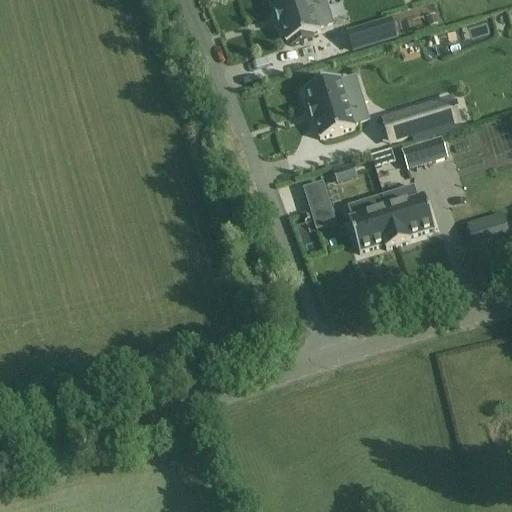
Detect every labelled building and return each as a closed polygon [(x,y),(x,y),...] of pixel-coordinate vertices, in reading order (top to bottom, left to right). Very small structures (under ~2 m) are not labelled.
[(286,43),(285,43),(286,44),(290,43),(291,47),(312,41),(311,37),(320,34),(320,32),(320,33),(319,30),(332,26),(326,5),(312,9),(309,0),(272,0),(277,14),(274,15),(278,26),(280,26),(286,43)] [(212,34),(238,108),(280,93),(253,19),(212,34)] [(390,22),(369,28),(348,35),(353,52),(374,46),(395,39),(390,22)] [(311,122),(314,121),(320,140),(319,140),(320,141),(355,130),(355,129),(354,129),(354,127),(367,123),(358,93),(345,97),(340,82),(340,80),(304,91),(305,92),(311,111),(308,112),(311,122)] [(386,124),(393,147),(441,132),(434,109),(386,124)] [(402,152),(409,172),(447,160),(441,140),(402,152)] [(352,168),(334,174),(338,186),(356,180),(352,168)] [(435,232),(424,198),(423,198),(423,199),(417,200),(414,189),(383,198),(398,248),(411,244),(409,240),(434,232),(435,232)] [(385,247),(386,252),(398,248),(383,198),(358,206),(362,218),(350,221),(349,221),(359,256),(361,255),(360,255),(385,247)] [(330,209),(311,215),(316,232),(336,226),(330,209)] [(476,255),(511,244),(502,216),(467,227),(476,255)]
